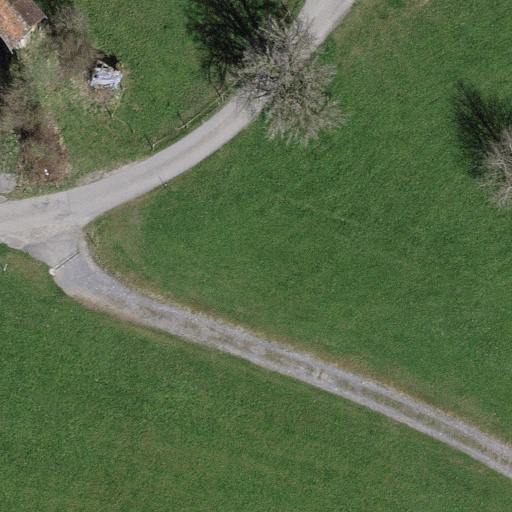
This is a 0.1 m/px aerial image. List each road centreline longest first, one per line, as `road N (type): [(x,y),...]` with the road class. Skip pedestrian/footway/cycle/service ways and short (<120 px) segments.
road 1 (track): [(31,212),(94,284),(387,400),(511,466)]
road 2 (unclassified): [(0,219),(140,178),(235,112),(333,0)]
